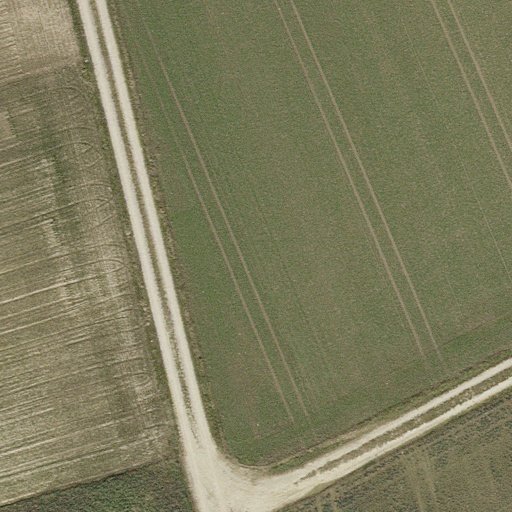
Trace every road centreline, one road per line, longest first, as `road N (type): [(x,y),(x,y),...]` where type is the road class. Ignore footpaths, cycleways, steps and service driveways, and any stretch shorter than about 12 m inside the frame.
road 1 (track): [(222,511),(94,0)]
road 2 (track): [(511,365),(234,511)]
